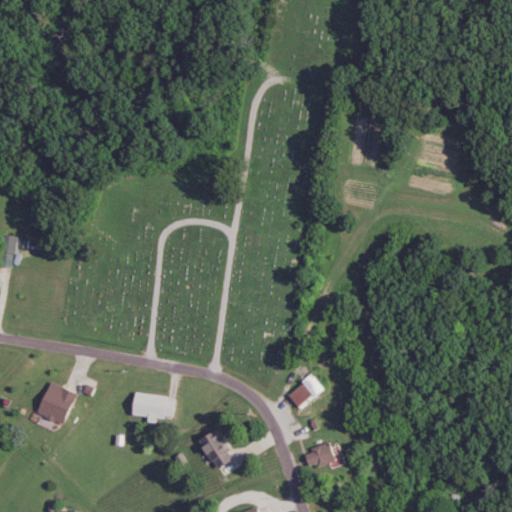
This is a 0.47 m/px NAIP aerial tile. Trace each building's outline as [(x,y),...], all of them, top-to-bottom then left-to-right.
[(511,221),(511,196),(500,213),(511,221)] [(299,411),(322,389),(307,374),(285,397),(299,411)] [(73,394),(47,381),(32,412),(58,425),(73,394)] [(127,417),(169,419),(170,396),(128,394),(127,417)] [(229,460),(218,430),(196,437),(207,468),(229,460)] [(342,461),(335,441),(301,452),(308,472),(342,461)] [(47,511),(73,511),(52,502),(47,511)]
